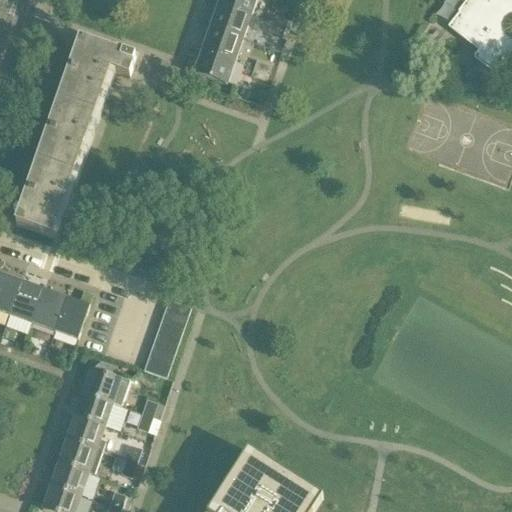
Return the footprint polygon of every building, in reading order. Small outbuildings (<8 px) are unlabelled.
[(251,18),(257,0),(221,0),(219,7),(251,18)] [(511,0),(470,0),(465,7),(459,14),(448,28),(472,47),(474,45),(480,49),(473,58),(474,58),(486,67),(496,73),(508,77),(511,76),(511,0)] [(257,20),(251,18),(219,7),(215,17),(213,16),(211,17),(208,24),(209,27),(212,28),(211,31),(243,42),(248,29),(254,31),(257,20)] [(273,17),(270,25),(285,31),(288,23),(273,17)] [(283,38),(285,31),(270,25),(267,32),(283,38)] [(235,64),(243,42),(211,31),(203,53),(235,64)] [(53,239),(58,224),(111,74),(129,81),(138,56),(118,50),(116,56),(80,43),(16,226),(53,239)] [(227,88),(235,64),(203,53),(195,77),(227,88)] [(257,63),(254,71),(269,76),(272,68),(257,63)] [(267,84),(269,76),(254,71),(251,79),(267,84)] [(0,314),(9,318),(21,283),(0,276),(0,314)] [(31,326),(43,291),(21,283),(9,318),(31,326)] [(54,334),(67,300),(43,291),(31,326),(54,334)] [(80,304),(67,300),(54,334),(77,343),(93,297),(83,294),(80,304)] [(168,302),(164,314),(187,322),(191,310),(168,302)] [(182,333),(187,322),(164,314),(159,326),(182,333)] [(178,345),(182,333),(159,326),(155,337),(178,345)] [(174,357),(178,345),(155,337),(151,349),(174,357)] [(170,369),(174,357),(151,349),(147,361),(170,369)] [(170,369),(147,361),(143,372),(166,381),(170,369)] [(82,396),(112,406),(121,409),(130,383),(120,379),(119,383),(110,380),(110,379),(111,377),(111,376),(111,374),(111,373),(110,372),(110,371),(109,370),(107,368),(106,367),(105,367),(103,366),(100,367),(98,368),(96,369),(95,371),(94,372),(94,373),(93,374),(90,373),(82,396)] [(111,407),(112,406),(82,396),(73,420),(103,431),(104,429),(111,407)] [(152,420),(157,406),(145,401),(140,416),(152,420)] [(128,413),(111,407),(104,429),(121,435),(128,413)] [(147,434),(152,420),(140,416),(135,430),(147,434)] [(99,442),(103,431),(73,420),(71,419),(69,420),(65,431),(66,434),(68,434),(65,443),(100,456),(104,444),(99,442)] [(93,477),(100,456),(65,443),(57,465),(88,475),(93,477)] [(135,468),(141,451),(130,448),(124,464),(135,468)] [(248,453),(211,511),(316,511),(324,501),(248,453)] [(131,480),(135,468),(124,464),(120,476),(131,480)] [(80,499),(88,475),(57,465),(49,489),(80,499)] [(43,511),(75,511),(80,499),(49,489),(41,511),(43,511)] [(116,511),(120,511),(125,498),(114,494),(109,509),(116,511)]
